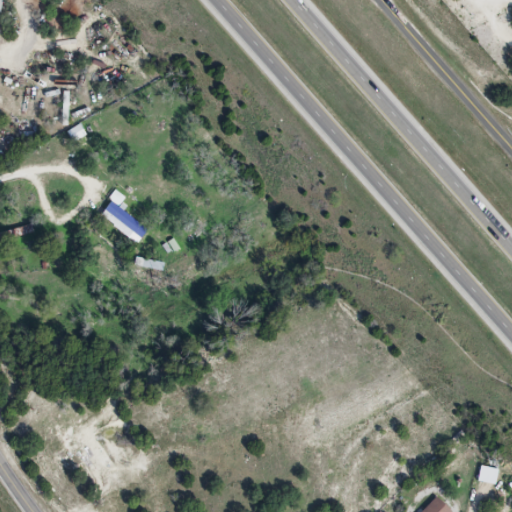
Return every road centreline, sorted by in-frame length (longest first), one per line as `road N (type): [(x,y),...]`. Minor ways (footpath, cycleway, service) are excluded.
road 1 (motorway): [(213,0),(511,329)]
road 2 (motorway): [(511,246),(285,0)]
road 3 (tertiary): [(511,148),(378,0)]
